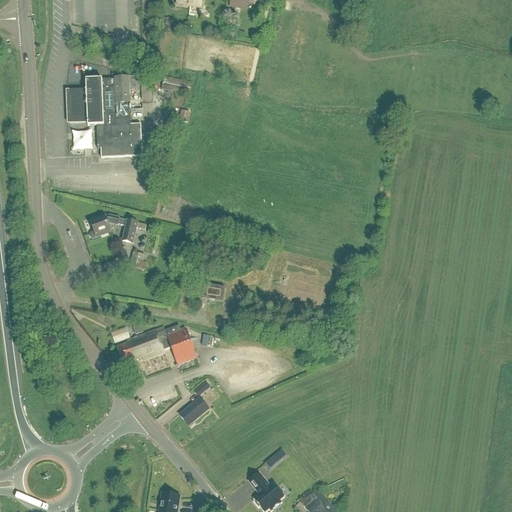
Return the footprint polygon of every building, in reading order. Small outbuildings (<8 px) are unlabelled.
[(176,0),(176,5),(200,8),(201,0),(176,0)] [(230,0),(229,8),(246,11),(247,6),(253,7),(253,0),(230,0)] [(164,78),(162,91),(172,93),(184,96),(190,97),(193,84),(164,78)] [(86,81),(86,91),(67,91),(67,92),(69,92),(70,119),(88,119),(88,128),(97,127),(98,150),(101,150),(101,160),(142,158),(141,126),(131,127),(131,110),(131,107),(130,108),(129,79),(115,79),(115,80),(102,81),(102,80),(86,81)] [(82,133),(75,133),(76,153),(95,153),(95,132),(88,132),(88,128),(82,128),(82,133)] [(109,224),(118,226),(127,228),(123,242),(122,242),(133,245),(133,244),(132,244),(136,229),(145,232),(146,227),(109,217),(91,224),(95,233),(92,234),(91,236),(91,237),(92,239),(93,240),(95,240),(108,235),(108,234),(111,233),(108,224),(109,224)] [(133,253),(130,268),(145,271),(147,264),(143,263),(145,256),(133,253)] [(202,300),(208,301),(223,303),(225,289),(205,285),(202,300)] [(127,345),(117,349),(124,366),(143,359),(144,361),(165,354),(164,352),(172,349),(178,366),(197,359),(186,330),(182,332),(180,327),(158,335),(157,331),(131,341),(127,343),(127,345)] [(206,384),(195,393),(199,398),(210,389),(206,384)] [(201,400),(180,416),(189,427),(210,411),(201,400)] [(270,488),(259,475),(249,483),(258,494),(259,493),(261,496),(254,501),(255,502),(254,503),(259,509),(260,508),(263,511),(266,511),(269,510),(271,511),(281,504),(280,502),(284,498),(274,485),(270,488)] [(336,511),(320,491),(314,495),(301,505),(307,511),(336,511)] [(177,511),(180,497),(176,497),(176,495),(167,494),(166,495),(162,494),(159,511),(177,511)]
